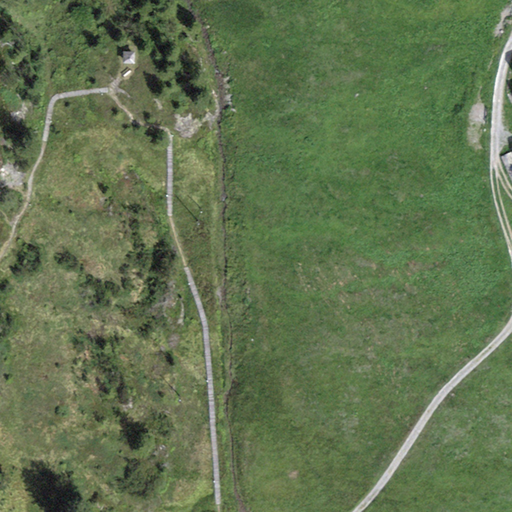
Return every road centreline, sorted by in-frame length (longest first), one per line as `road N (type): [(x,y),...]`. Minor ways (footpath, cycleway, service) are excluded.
road 1 (track): [(357,511),(439,396),(511,325)]
road 2 (track): [(511,248),(493,177),(492,136),(511,29)]
